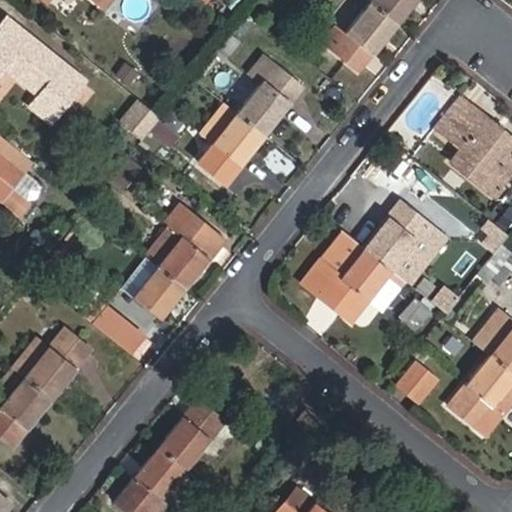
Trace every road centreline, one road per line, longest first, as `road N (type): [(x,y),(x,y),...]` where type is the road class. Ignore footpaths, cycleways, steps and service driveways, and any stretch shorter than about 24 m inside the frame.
road 1 (residential): [(511,52),(468,12),(245,276)]
road 2 (residential): [(511,508),(245,276)]
road 3 (residential): [(245,276),(56,511)]
